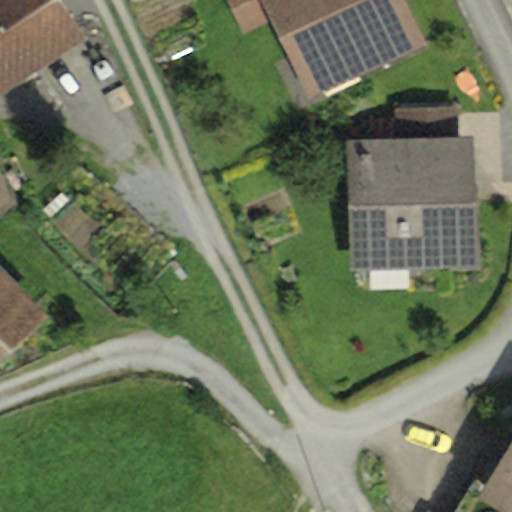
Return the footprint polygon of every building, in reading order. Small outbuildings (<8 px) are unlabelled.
[(84,0),(0,0),(0,89),(2,93),(105,36),(84,0)] [(422,0),(236,0),(247,24),(287,7),(319,81),(436,31),(422,0)] [(395,169),(363,168),(361,253),(490,256),(492,136),(396,134),(395,169)] [(0,246),(0,370),(62,310),(0,246)] [(511,451),(487,494),(511,509),(511,451)]
